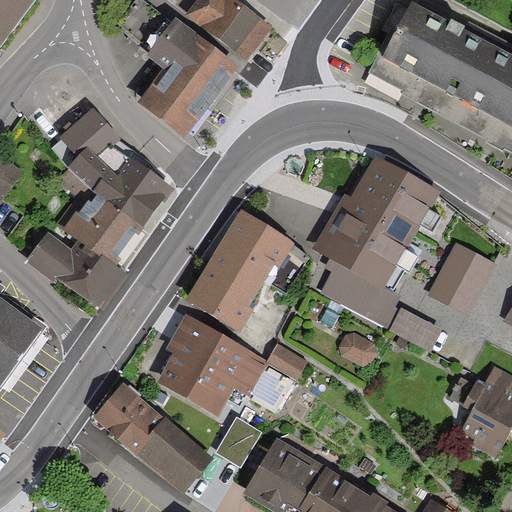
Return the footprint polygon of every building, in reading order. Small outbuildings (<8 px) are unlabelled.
[(0,0),(0,48),(1,50),(37,0),(0,0)] [(173,23),(143,0),(138,0),(117,28),(149,52),(145,57),(162,70),(136,104),(183,140),(240,66),(177,18),(173,23)] [(271,27),(235,0),(198,0),(187,15),(248,60),(271,27)] [(511,57),(455,27),(411,3),(369,79),(511,156),(511,57)] [(54,182),(74,198),(81,187),(147,235),(174,192),(122,150),(87,109),(57,137),(75,153),(54,182)] [(22,172),(0,156),(0,198),(2,200),(22,172)] [(436,198),(374,163),(352,203),(344,199),(316,249),(329,257),(385,288),(436,198)] [(81,187),(74,198),(28,260),(94,307),(147,235),(81,187)] [(293,247),(243,215),(189,302),(237,330),(265,286),(285,299),(307,258),(293,247)] [(492,264),(455,244),(428,296),(465,315),(492,264)] [(385,288),(329,257),(323,268),(332,273),(320,294),(396,334),(431,353),(442,330),(393,304),(398,295),(385,288)] [(0,389),(1,388),(41,331),(0,301),(0,389)] [(278,416),(297,380),(266,364),(182,318),(164,350),(174,356),(157,386),(214,418),(230,390),(278,416)] [(373,345),(354,335),(345,337),(341,347),(343,355),(364,366),(370,363),(376,352),(373,345)] [(277,344),(266,364),(297,380),(308,362),(280,345),(277,344)] [(511,378),(494,368),(481,391),(460,380),(449,400),(471,412),(458,436),(494,456),(509,429),(511,430),(511,378)] [(122,383),(93,416),(134,452),(163,418),(122,383)] [(163,418),(134,452),(182,494),(214,457),(166,415),(163,418)] [(237,419),(217,453),(240,466),(260,432),(237,419)] [(397,511),(275,438),(244,490),(280,511),(397,511)] [(420,511),(451,511),(429,498),(420,511)]
